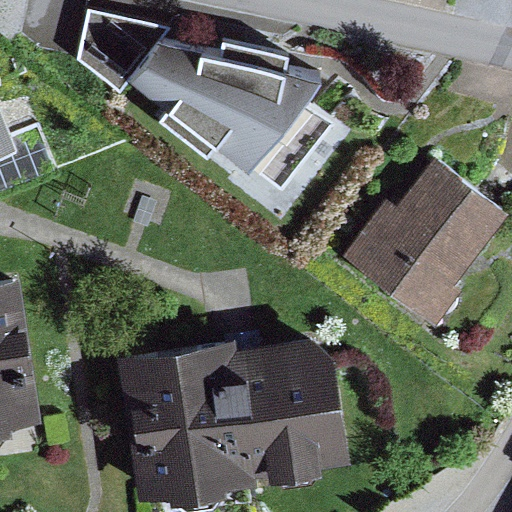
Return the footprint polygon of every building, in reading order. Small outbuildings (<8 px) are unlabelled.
[(131,72),(163,32),(171,22),(87,4),(79,54),(121,87),(131,72)] [(216,134),(281,187),(334,120),(301,94),(322,69),(285,57),(286,45),(220,32),(219,43),(163,32),(131,72),(169,100),(159,111),(205,146),(216,134)] [(0,36),(0,137),(44,119),(8,41),(0,36)] [(344,244),(435,313),(461,278),(452,271),(507,200),(436,145),(397,196),(386,188),(344,244)] [(0,418),(41,412),(21,269),(0,271),(0,418)] [(233,333),(123,351),(126,373),(145,494),(172,489),(172,494),(227,485),(226,478),(254,473),(252,460),(270,458),(271,464),(321,457),(321,452),(351,447),(335,348),(311,330),(244,341),(235,342),(233,333)]
